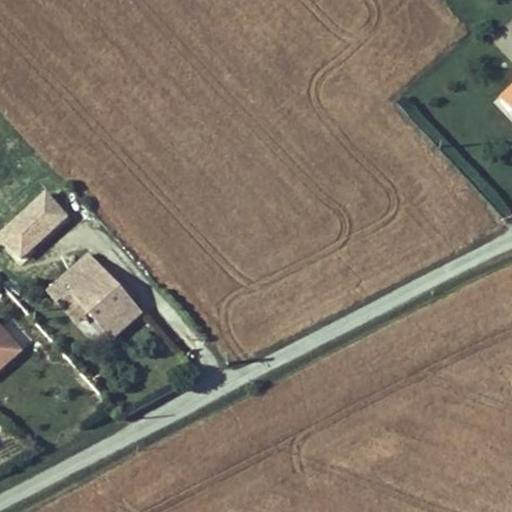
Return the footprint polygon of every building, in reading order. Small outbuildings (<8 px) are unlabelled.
[(511,94),(502,104),(511,115),(511,94)] [(22,253),(63,216),(53,205),(47,197),(36,207),(40,212),(9,239),(5,234),(1,230),(0,231),(0,239),(6,245),(8,249),(15,244),(22,253)] [(9,239),(40,212),(36,207),(25,216),(5,234),(9,239)] [(70,278),(79,287),(72,294),(113,340),(140,316),(90,261),(70,278)] [(0,372),(23,352),(0,327),(0,372)]
